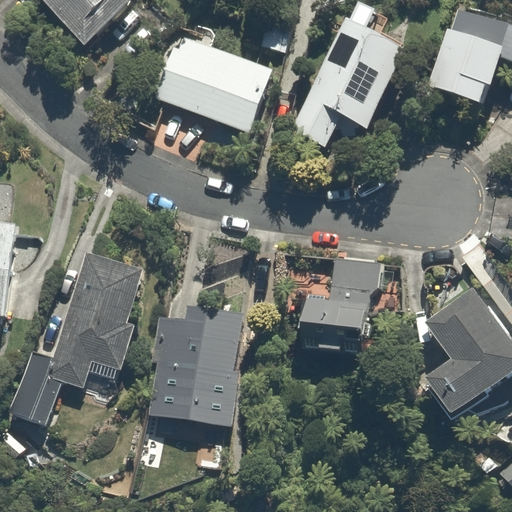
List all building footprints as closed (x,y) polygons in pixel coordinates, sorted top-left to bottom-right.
[(132,0),(38,0),(86,52),(138,5),(132,0)] [(494,113),(511,68),(511,29),(467,11),(436,89),(494,113)] [(300,23),(273,13),(260,49),(287,59),(300,23)] [(332,148),(345,126),(372,141),(420,55),(386,36),(357,20),(296,128),(332,148)] [(186,36),(159,99),(252,138),(278,76),(186,36)] [(0,320),(12,322),(23,229),(0,226),(0,320)] [(53,384),(91,391),(96,367),(129,373),(141,332),(134,331),(147,271),(87,257),(60,360),(33,355),(23,411),(48,416),(53,384)] [(351,343),(379,347),(390,269),(338,261),(332,301),(313,298),(307,337),(329,340),(327,357),(348,360),(351,343)] [(511,339),(479,294),(432,329),(458,364),(432,383),(461,422),(511,384),(511,339)] [(244,377),(251,317),(169,306),(154,422),(245,434),(252,378),(244,377)] [(511,467),(503,476),(511,485),(511,467)]
